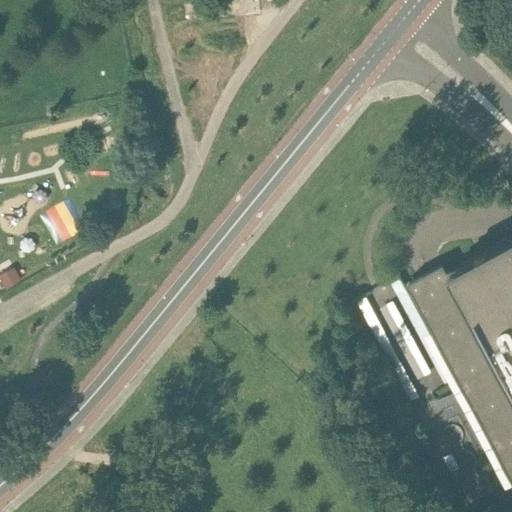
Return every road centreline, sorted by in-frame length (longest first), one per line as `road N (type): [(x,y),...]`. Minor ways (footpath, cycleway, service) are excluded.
road 1 (unclassified): [(0,486),(123,362),(398,25)]
road 2 (unclassified): [(511,138),(398,25)]
road 3 (residential): [(0,314),(108,250)]
